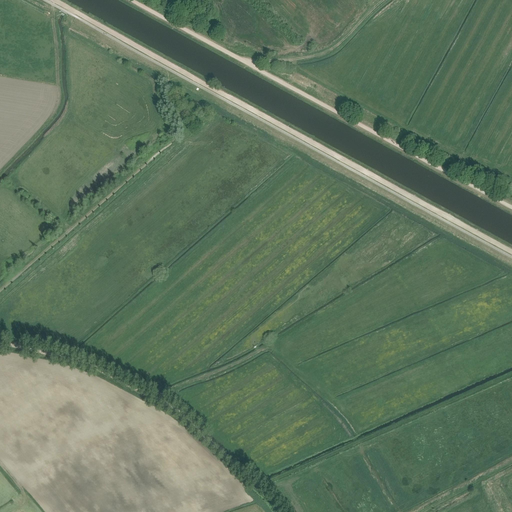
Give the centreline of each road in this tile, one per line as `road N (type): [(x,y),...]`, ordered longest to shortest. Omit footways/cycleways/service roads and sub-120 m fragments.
road 1 (track): [(511,251),(174,66)]
road 2 (track): [(282,511),(146,390),(67,357),(0,343)]
road 3 (track): [(236,58),(511,208)]
road 4 (unknown): [(171,71),(164,98),(178,134),(0,295)]
road 5 (track): [(384,0),(327,52),(236,58)]
road 6 (track): [(174,66),(58,0)]
road 7 (track): [(130,0),(236,58)]
